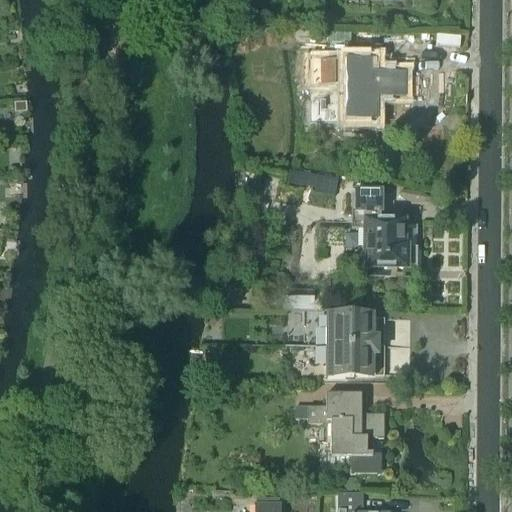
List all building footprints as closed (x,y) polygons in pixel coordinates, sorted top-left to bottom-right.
[(315,87),(344,87),(344,123),(375,124),(375,100),(403,100),(403,74),(370,74),(370,62),(315,62),(315,87)] [(292,170),(290,182),(323,188),(325,176),(292,170)] [(379,196),(355,196),(355,214),(351,214),(351,230),(364,230),(364,270),(369,271),(369,278),(385,278),(385,271),(416,271),(416,250),(415,250),(415,228),(402,228),(402,225),(379,225),(379,196)] [(281,292),(281,311),(311,311),(311,293),(281,292)] [(324,331),(324,350),(383,350),(383,321),(347,321),(347,319),(327,318),(327,331),(324,331)] [(383,350),(324,350),(324,368),(326,369),(326,381),(346,381),(346,379),(383,379),(383,350)] [(365,457),(365,441),(382,441),(382,418),(359,417),(359,397),(325,397),(325,409),(306,409),(306,427),(329,427),(329,460),(348,460),(348,477),(379,477),(379,458),(370,458),(370,457),(365,457)] [(361,511),(361,496),(335,496),(335,511),(361,511)] [(279,511),(279,507),(278,507),(278,501),(255,501),(255,507),(253,507),(253,511),(279,511)]
